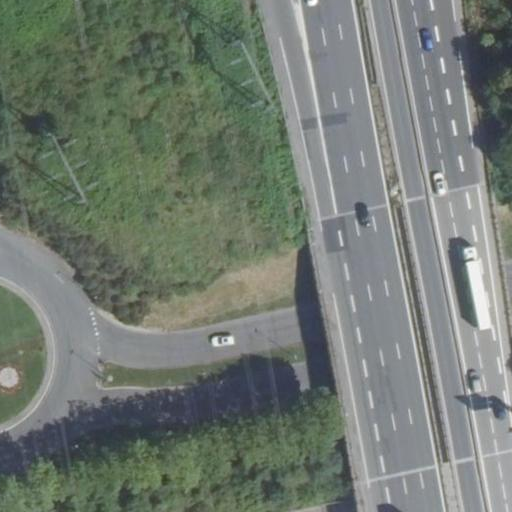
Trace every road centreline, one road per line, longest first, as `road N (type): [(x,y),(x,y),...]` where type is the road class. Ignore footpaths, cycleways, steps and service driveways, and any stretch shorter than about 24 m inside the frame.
road 1 (primary): [(469,511),(379,0)]
road 2 (motorway): [(502,511),(412,0)]
road 3 (primary): [(53,425),(87,410),(159,406),(511,334)]
road 4 (primary): [(511,279),(179,349),(118,344),(74,327)]
road 5 (motorway): [(351,210),(405,511)]
road 6 (motorway): [(280,0),(351,210)]
road 7 (motorway): [(319,0),(351,210)]
